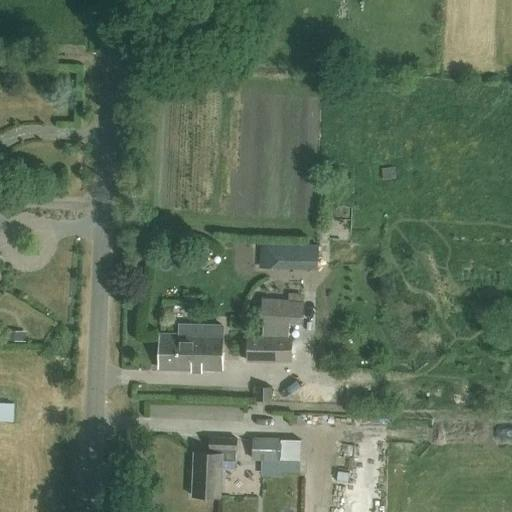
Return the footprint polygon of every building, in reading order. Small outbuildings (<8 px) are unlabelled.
[(317,246),(264,244),(264,270),(317,271),(317,246)] [(301,319),(303,301),(263,299),(262,317),(301,319)] [(222,370),(223,336),(223,326),(179,324),(179,334),(160,334),(159,369),(222,370)] [(26,341),(26,331),(9,331),(9,340),(26,341)] [(293,363),(293,336),(247,335),(247,362),(293,363)] [(0,419),(13,421),(14,404),(0,403),(0,419)] [(237,451),(237,438),(210,437),(210,450),(237,451)] [(282,461),(282,460),(300,460),(300,440),(282,439),(282,438),(253,437),(252,460),(282,461)] [(220,497),(222,453),(194,452),(192,496),(220,497)]
